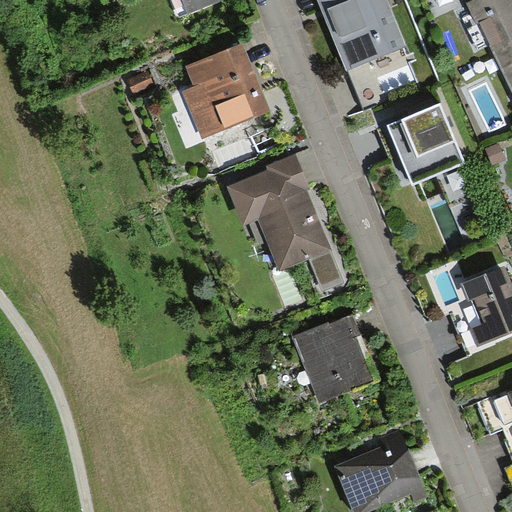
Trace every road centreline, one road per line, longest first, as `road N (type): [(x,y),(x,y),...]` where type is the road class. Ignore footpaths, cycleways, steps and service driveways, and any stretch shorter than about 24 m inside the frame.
road 1 (residential): [(485,511),(273,0)]
road 2 (track): [(90,511),(49,366),(0,295)]
